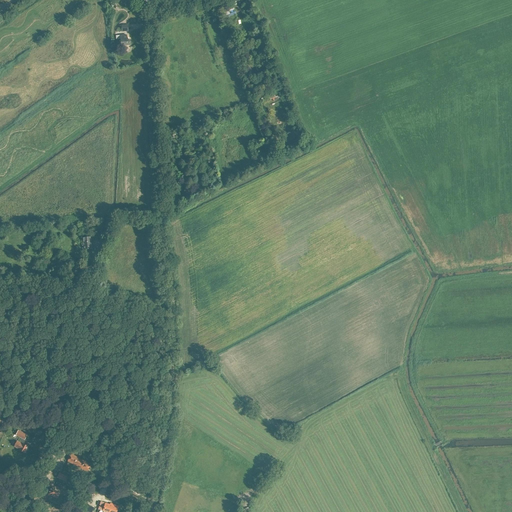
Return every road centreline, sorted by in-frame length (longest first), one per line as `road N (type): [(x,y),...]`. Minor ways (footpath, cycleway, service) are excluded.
road 1 (unclassified): [(173,322),(156,188),(151,4)]
road 2 (track): [(511,271),(442,281),(423,316),(411,373),(443,440)]
road 3 (unclassified): [(151,511),(171,408),(173,322)]
